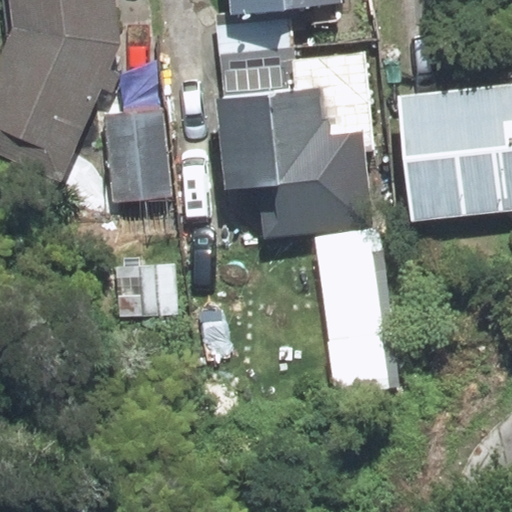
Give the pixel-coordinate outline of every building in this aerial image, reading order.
[(21,0),(23,24),(0,76),(0,116),(56,141),(48,160),(78,173),(129,56),(124,0),(21,0)] [(242,0),(243,10),(328,8),(328,0),(242,0)] [(303,57),(302,21),(225,22),(228,184),(295,183),(296,235),(381,233),(378,97),(377,55),(303,57)] [(511,86),(412,97),(426,222),(511,211),(511,86)] [(179,103),(118,103),(118,204),(179,204),(179,103)] [(191,264),(123,263),(121,329),(189,331),(191,264)] [(408,305),(362,306),(362,368),(408,368),(408,305)]
